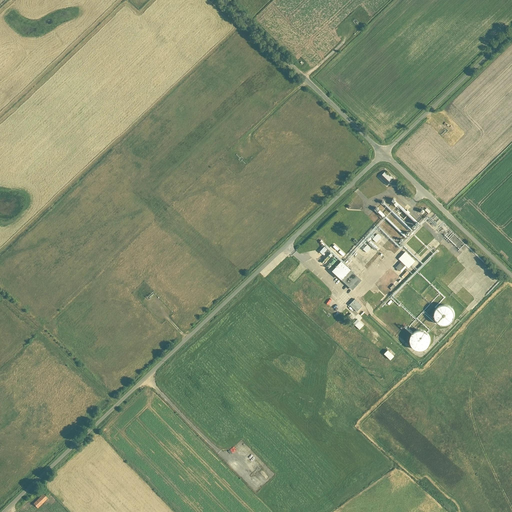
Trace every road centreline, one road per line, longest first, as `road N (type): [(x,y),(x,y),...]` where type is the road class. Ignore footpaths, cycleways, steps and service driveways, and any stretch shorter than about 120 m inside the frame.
road 1 (unclassified): [(3,511),(383,153)]
road 2 (unclassified): [(222,0),(383,153)]
road 3 (unclassified): [(383,153),(511,276)]
road 4 (unclassified): [(383,153),(511,32)]
